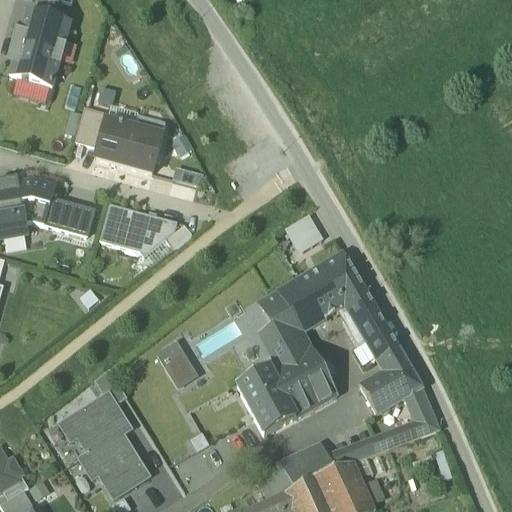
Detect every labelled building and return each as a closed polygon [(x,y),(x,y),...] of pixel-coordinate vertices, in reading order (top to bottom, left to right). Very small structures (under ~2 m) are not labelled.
[(69,28),(26,16),(20,39),(17,38),(9,66),(12,67),(8,82),(15,84),(48,93),(50,93),(58,66),(64,46),(69,28)] [(64,46),(58,66),(71,69),(76,50),(64,46)] [(48,93),(15,84),(11,99),(44,108),(48,93)] [(110,111),(107,120),(106,126),(133,134),(136,122),(137,118),(110,111)] [(74,148),(96,154),(104,126),(106,126),(107,120),(83,113),(81,119),(75,142),(74,148)] [(63,139),(75,142),(81,119),(69,116),(63,139)] [(136,122),(133,134),(161,142),(164,130),(136,122)] [(133,134),(106,126),(104,126),(96,154),(94,164),(151,180),(161,142),(133,134)] [(183,139),(170,147),(178,161),(191,154),(183,139)] [(202,180),(174,172),(171,184),(199,192),(202,180)] [(0,186),(0,190),(2,190),(3,194),(15,192),(14,184),(0,186)] [(30,227),(43,231),(51,202),(53,194),(25,186),(17,188),(16,184),(14,184),(15,192),(3,194),(2,190),(0,190),(0,238),(1,245),(26,241),(24,229),(30,227)] [(93,214),(51,202),(43,231),(85,243),(86,241),(84,240),(87,228),(89,229),(89,227),(88,227),(91,215),(93,215),(93,214)] [(176,228),(109,209),(98,247),(138,258),(143,263),(164,245),(173,238),(176,228)] [(95,214),(93,214),(93,215),(91,215),(88,227),(89,227),(89,229),(87,228),(84,240),(86,241),(85,243),(87,243),(95,214)] [(308,219),(283,233),(298,258),(323,244),(308,219)] [(164,245),(172,254),(191,240),(183,230),(173,238),(164,245)] [(164,245),(143,263),(150,272),(172,254),(164,245)] [(337,317),(347,311),(366,300),(365,299),(342,259),(288,291),(276,298),(300,339),(301,338),(337,317)] [(78,303),(87,314),(99,305),(90,293),(78,303)] [(294,423),(295,424),(336,401),(301,338),(300,339),(276,298),(258,309),(270,332),(280,349),(267,356),(275,370),(268,374),(294,423)] [(397,353),(366,300),(347,311),(353,321),(367,346),(376,362),(378,364),(397,353)] [(367,346),(347,311),(337,317),(358,352),(367,346)] [(258,338),(267,356),(280,349),(270,332),(258,338)] [(175,346),(155,358),(176,394),(197,382),(175,346)] [(376,362),(367,346),(358,352),(352,355),(361,371),(376,362)] [(388,381),(406,370),(397,353),(378,364),(388,381)] [(376,420),(405,404),(415,428),(422,442),(439,436),(421,395),(421,394),(406,370),(388,381),(363,397),(376,420)] [(236,392),(263,441),(295,424),(294,423),(268,374),(236,392)] [(107,400),(114,411),(126,403),(108,375),(92,387),(103,403),(107,400)] [(120,439),(121,440),(129,435),(114,411),(107,400),(103,403),(59,430),(69,447),(76,443),(87,460),(120,439)] [(422,442),(415,428),(326,461),(333,474),(351,468),(366,463),(422,442)] [(147,483),(121,440),(120,439),(87,460),(78,465),(91,485),(98,481),(112,504),(147,483)] [(320,479),(333,474),(326,461),(320,449),(279,468),(281,472),(293,493),(320,478),(320,479)] [(441,455),(433,458),(443,485),(451,482),(441,455)] [(430,459),(411,466),(413,471),(432,464),(430,459)] [(373,477),(366,463),(351,468),(358,483),(373,477)] [(0,496),(16,487),(14,484),(19,481),(11,466),(6,470),(4,466),(4,467),(0,468),(0,496)] [(370,511),(361,490),(358,483),(351,468),(333,474),(320,479),(320,478),(293,493),(284,497),(290,511),(370,511)] [(280,499),(268,478),(265,472),(254,479),(266,505),(280,499)] [(268,478),(280,499),(284,497),(293,493),(281,472),(268,478)] [(21,484),(1,496),(7,506),(22,497),(26,494),(27,494),(21,484)] [(376,484),(361,490),(370,511),(385,504),(376,484)] [(27,494),(26,494),(34,507),(49,498),(41,486),(27,494)] [(0,510),(0,511),(31,511),(22,497),(7,506),(0,510)] [(266,505),(250,511),(290,511),(284,497),(280,499),(266,505)]
